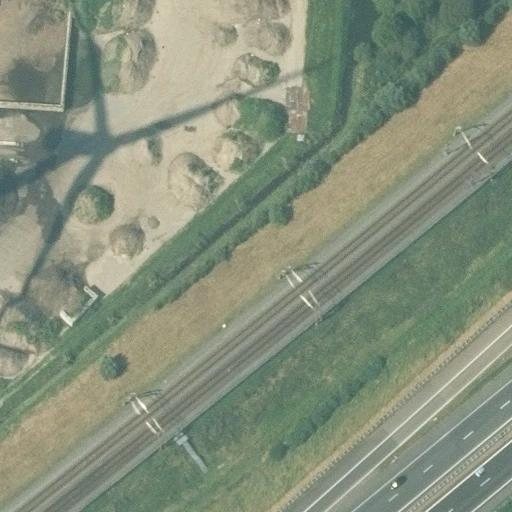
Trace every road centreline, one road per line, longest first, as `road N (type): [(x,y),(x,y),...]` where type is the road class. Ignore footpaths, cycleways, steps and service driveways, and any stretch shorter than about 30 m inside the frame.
road 1 (motorway): [(511,334),(314,511)]
road 2 (motorway): [(511,398),(377,511)]
